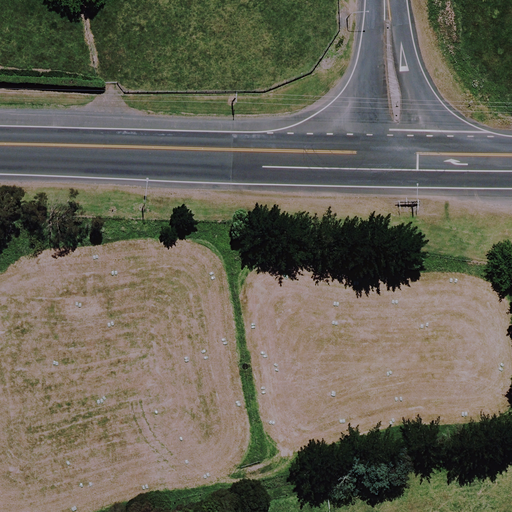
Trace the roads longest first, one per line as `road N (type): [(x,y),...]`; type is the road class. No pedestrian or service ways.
road 1 (primary): [(0,147),(395,161)]
road 2 (unclassified): [(395,161),(385,0)]
